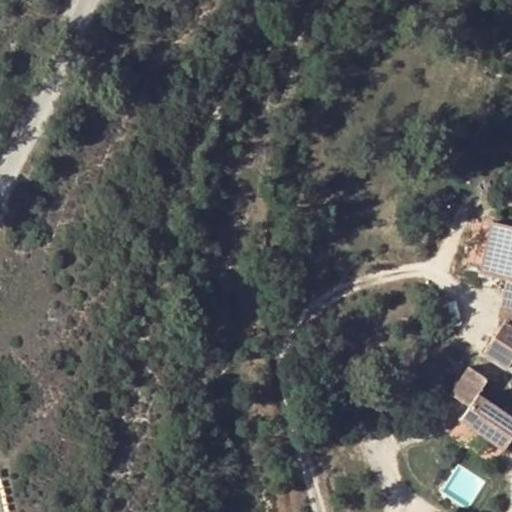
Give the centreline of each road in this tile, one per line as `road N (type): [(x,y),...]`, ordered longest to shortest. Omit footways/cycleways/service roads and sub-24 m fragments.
road 1 (unknown): [(317,511),(289,403),(287,372),(298,342),(314,317),(338,302),(394,282),(443,277)]
road 2 (unclassified): [(0,198),(89,0)]
